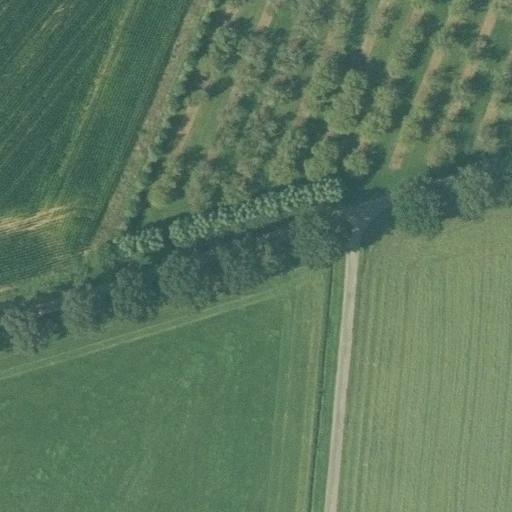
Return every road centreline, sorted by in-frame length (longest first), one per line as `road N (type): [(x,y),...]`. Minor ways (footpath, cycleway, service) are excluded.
road 1 (unclassified): [(0,291),(511,137)]
road 2 (unknown): [(388,172),(352,322),(326,511)]
